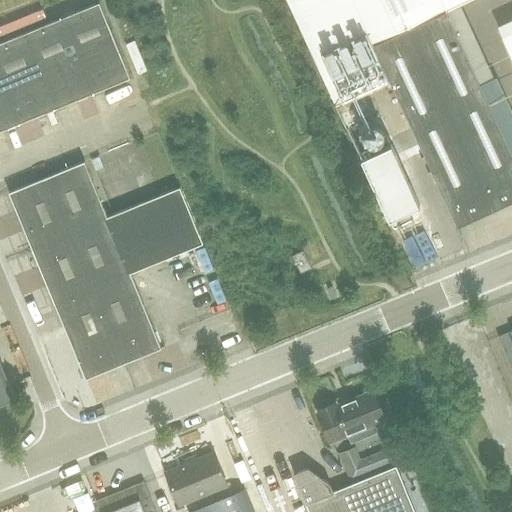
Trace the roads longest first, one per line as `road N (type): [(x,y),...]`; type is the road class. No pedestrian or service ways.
road 1 (unclassified): [(69,448),(511,265)]
road 2 (unclassified): [(69,448),(0,277)]
road 3 (unclassified): [(0,168),(131,110)]
